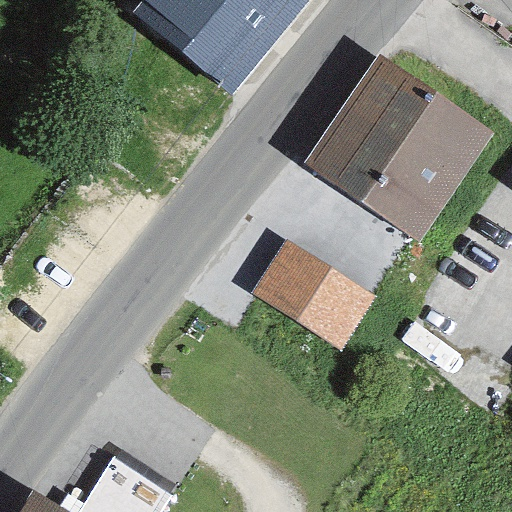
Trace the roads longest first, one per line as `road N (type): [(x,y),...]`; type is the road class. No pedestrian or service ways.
road 1 (secondary): [(0,480),(86,358),(375,0)]
road 2 (unknown): [(86,358),(174,420),(243,511)]
road 3 (unknown): [(415,0),(491,73),(511,112)]
